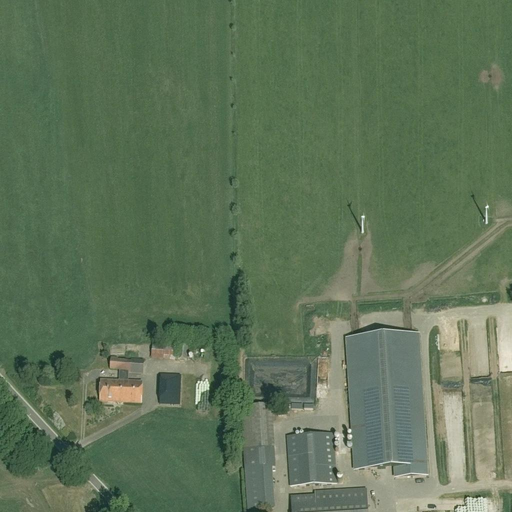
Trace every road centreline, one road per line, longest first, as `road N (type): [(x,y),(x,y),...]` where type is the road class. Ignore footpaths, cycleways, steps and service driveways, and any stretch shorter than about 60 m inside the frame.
road 1 (unclassified): [(123,511),(0,379)]
road 2 (track): [(511,225),(500,226),(413,294),(416,327)]
